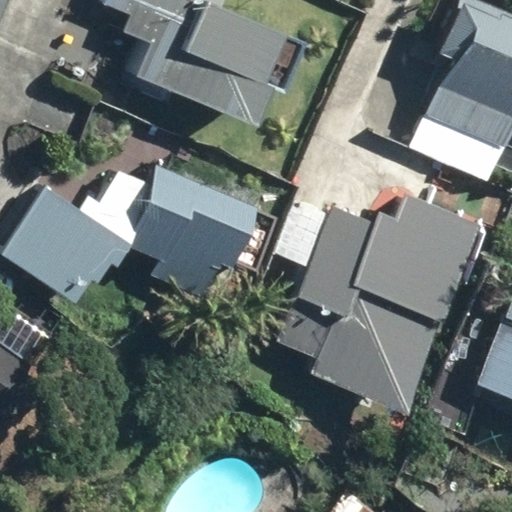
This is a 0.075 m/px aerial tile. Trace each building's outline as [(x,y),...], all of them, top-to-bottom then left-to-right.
[(105,0),(125,10),(120,21),(148,34),(131,70),(235,121),(245,100),(251,103),(289,27),(234,0),(105,0)] [(511,3),(502,0),(447,0),(430,41),(451,50),(411,144),(487,177),(497,153),(511,159),(511,3)] [(151,151),(140,177),(114,167),(97,195),(87,188),(79,201),(46,180),(2,250),(62,288),(76,266),(87,273),(104,247),(115,255),(125,232),(163,247),(157,264),(217,289),(234,246),(255,254),(270,220),(241,208),(248,190),(151,151)] [(404,403),(478,211),(395,179),(381,216),(330,196),(275,339),(312,353),(307,366),(404,403)] [(511,264),(467,378),(511,395),(511,264)] [(0,396),(47,331),(0,296),(0,396)]
